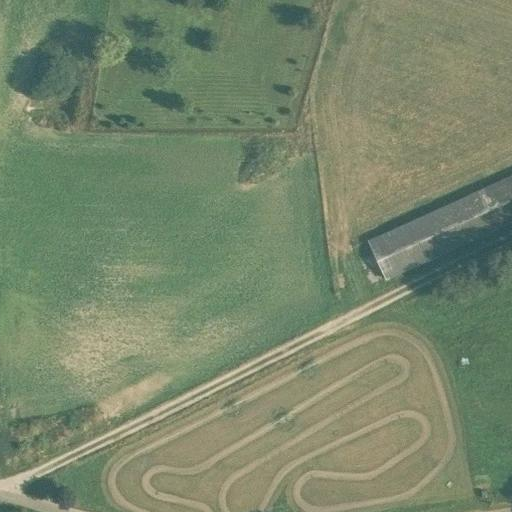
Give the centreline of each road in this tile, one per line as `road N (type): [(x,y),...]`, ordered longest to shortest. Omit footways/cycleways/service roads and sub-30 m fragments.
road 1 (track): [(0,489),(511,238)]
road 2 (unclassified): [(0,494),(68,511),(511,510)]
road 3 (residential): [(0,458),(38,228),(0,222)]
